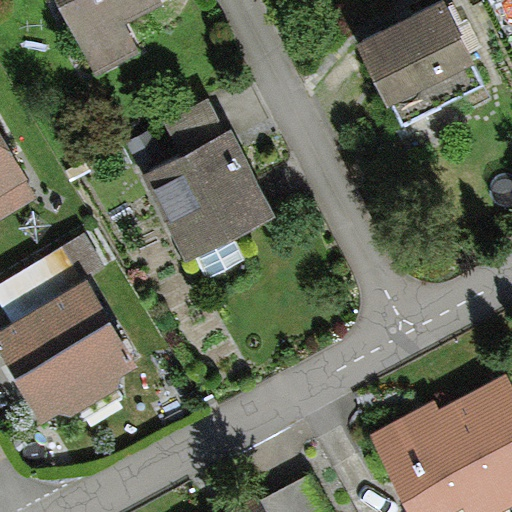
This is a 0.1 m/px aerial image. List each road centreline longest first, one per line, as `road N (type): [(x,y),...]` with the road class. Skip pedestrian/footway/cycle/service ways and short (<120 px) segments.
road 1 (residential): [(401,324),(58,511)]
road 2 (residential): [(401,324),(234,0)]
road 3 (residential): [(511,265),(401,324)]
